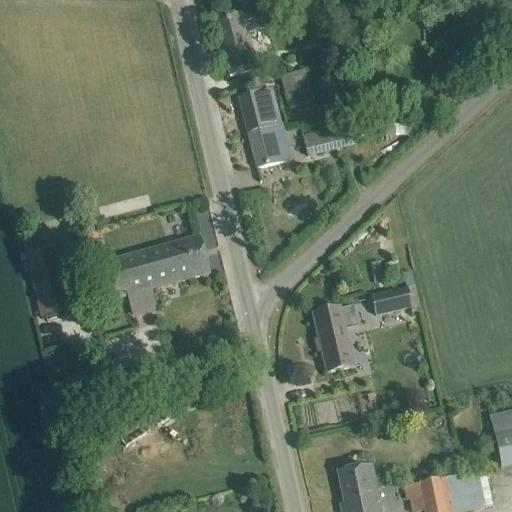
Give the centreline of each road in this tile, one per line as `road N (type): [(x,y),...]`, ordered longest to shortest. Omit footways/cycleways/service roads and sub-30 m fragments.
road 1 (unclassified): [(247,313),(511,70)]
road 2 (unclassified): [(247,313),(170,0)]
road 3 (unclassified): [(292,511),(247,313)]
